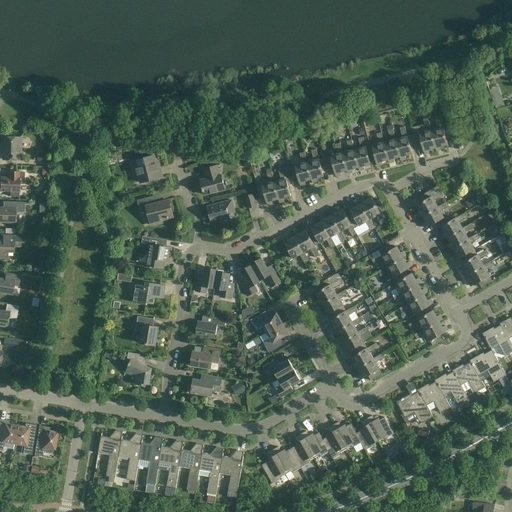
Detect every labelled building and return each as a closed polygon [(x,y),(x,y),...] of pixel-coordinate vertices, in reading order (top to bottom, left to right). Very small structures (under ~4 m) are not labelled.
[(438,129),(431,130),(435,148),(436,151),(441,149),(440,147),(447,145),(446,140),(452,138),(449,126),(443,128),(443,127),(440,118),(435,119),(438,129)] [(414,135),(413,135),(416,147),(422,146),(423,151),(424,151),(424,154),(429,152),(429,150),(435,148),(431,130),(429,121),(424,122),(424,125),(426,132),(414,135)] [(391,141),(384,142),(388,160),(389,163),(394,161),(393,159),(400,157),(395,140),(396,140),(393,130),(392,125),(387,126),(388,131),(391,141)] [(416,147),(413,135),(407,137),(407,136),(407,137),(405,127),(400,128),(402,138),(396,140),(395,140),(400,157),(401,160),(405,159),(405,156),(412,154),(410,149),(416,147)] [(388,160),(384,142),(381,133),(376,134),(379,144),(372,145),(376,163),(377,163),(377,166),(382,164),(381,162),(388,160)] [(21,138),(2,137),(2,147),(4,147),(3,159),(21,160),(22,152),(20,152),(21,138)] [(361,148),(354,150),(358,167),(359,170),(364,169),(363,166),(370,164),(363,137),(358,138),(361,148)] [(354,150),(352,140),(347,141),(349,151),(343,153),(347,170),(348,173),(352,172),(352,169),(358,167),(354,150)] [(331,156),(325,158),(328,170),(334,168),(335,173),(336,176),(341,175),(340,172),(347,170),(343,153),(340,143),(335,144),(338,154),(331,156)] [(314,160),(307,162),(311,179),(312,182),(317,181),(316,178),(323,176),(322,171),(328,170),(325,158),(319,159),(316,149),(311,150),(314,160)] [(295,166),(289,167),(292,179),(298,178),(300,185),(305,184),(305,181),(311,179),(307,162),(305,152),(300,153),(302,163),(295,165),(295,166)] [(49,153),(38,153),(38,161),(49,162),(49,153)] [(156,164),(154,156),(132,161),(136,175),(139,174),(141,183),(162,177),(159,163),(156,164)] [(219,174),(217,166),(204,169),(206,176),(207,176),(208,179),(201,180),(204,194),(225,189),(221,174),(219,174)] [(287,181),(292,179),(289,167),(278,170),(281,180),(274,181),(279,199),(278,199),(279,202),(284,200),(283,198),(290,196),(287,181)] [(0,177),(0,179),(0,178),(0,189),(0,190),(0,191),(11,191),(10,196),(19,196),(19,192),(19,184),(24,184),(24,172),(19,172),(13,172),(12,178),(0,177)] [(279,199),(274,181),(272,172),(267,173),(269,183),(262,184),(262,185),(257,187),(260,199),(265,197),(267,205),(272,203),(272,201),(278,199),(279,199)] [(421,202),(416,205),(420,211),(417,213),(420,217),(422,216),(438,207),(434,201),(443,196),(441,191),(432,196),(431,196),(428,191),(418,197),(421,202)] [(256,206),(253,194),(245,196),(248,208),(256,206)] [(150,205),(148,197),(137,200),(140,213),(148,211),(152,225),(167,221),(166,218),(173,217),(168,201),(150,205)] [(364,199),(359,201),(361,204),(370,220),(376,216),(381,225),(385,223),(380,214),(380,213),(386,210),(379,199),(374,202),(371,198),(365,201),(364,199)] [(235,212),(232,200),(208,206),(212,223),(229,218),(228,214),(235,212)] [(24,202),(6,201),(6,207),(0,207),(0,222),(15,223),(16,212),(24,212),(24,202)] [(438,207),(422,216),(426,222),(423,223),(426,227),(428,226),(433,223),(436,228),(440,226),(447,223),(444,218),(443,217),(444,217),(440,211),(449,206),(447,202),(438,207)] [(353,214),(347,217),(354,228),(357,234),(358,235),(369,229),(371,231),(375,228),(370,220),(361,204),(355,207),(353,205),(349,207),(350,210),(353,214)] [(354,228),(347,217),(343,209),(336,213),(335,211),(331,213),(332,215),(341,231),(347,228),(352,237),(357,234),(354,228)] [(456,217),(447,223),(440,226),(444,233),(442,234),(444,238),(447,237),(463,228),(459,222),(468,217),(465,212),(457,217),(456,217)] [(346,240),(341,231),(332,215),(326,219),(325,216),(320,219),(322,221),(331,237),(337,234),(342,242),(346,240)] [(331,237),(322,221),(316,225),(314,222),(310,225),(311,227),(314,232),(320,243),(326,240),(331,248),(336,246),(331,237)] [(452,247),(468,238),(465,232),(474,227),(471,223),(463,228),(447,237),(450,243),(448,245),(450,249),(453,247),(452,247)] [(298,232),(294,234),(295,236),(304,252),(310,249),(315,258),(320,255),(315,246),(320,243),(314,232),(308,235),(306,230),(299,234),(298,232)] [(474,249),(475,249),(471,243),(480,238),(477,233),(468,238),(452,247),(453,247),(456,254),(454,255),(456,259),(459,258),(463,255),(474,249)] [(21,236),(2,235),(1,241),(0,241),(0,257),(7,258),(7,252),(13,252),(14,246),(21,247),(21,236)] [(143,236),(142,243),(150,244),(146,266),(163,269),(165,255),(170,256),(171,248),(166,247),(168,240),(159,239),(143,236)] [(287,247),(282,250),(288,261),(293,258),(294,258),(300,255),(305,264),(309,261),(304,252),(295,236),(289,240),(288,237),(283,240),(284,242),(287,247)] [(381,256),(373,261),(375,265),(384,260),(387,266),(403,257),(405,256),(403,251),(400,253),(397,246),(392,249),(389,244),(378,250),(381,255),(381,256)] [(466,261),(462,263),(465,270),(463,271),(465,275),(468,274),(484,265),(480,259),(489,254),(486,250),(478,255),(478,254),(477,254),(474,249),(463,255),(466,261)] [(387,266),(379,271),(381,275),(390,270),(393,277),(394,277),(397,282),(407,276),(404,270),(409,268),(411,266),(409,262),(406,263),(403,257),(387,266)] [(260,280),(265,277),(271,287),(281,282),(272,265),(267,268),(262,258),(251,264),(251,265),(260,280)] [(345,262),(348,267),(353,264),(350,259),(345,262)] [(484,265),(468,274),(471,280),(469,282),(471,286),(473,285),(479,282),(481,287),(492,281),(489,276),(486,270),(495,264),(492,260),(484,265)] [(251,265),(241,271),(247,282),(242,285),(248,296),(257,291),(254,285),(260,281),(260,280),(251,265)] [(207,287),(215,288),(218,271),(218,270),(206,268),(204,280),(198,279),(196,291),(206,293),(207,287)] [(218,271),(215,288),(221,289),(220,296),(231,298),(233,287),(227,286),(230,273),(218,271)] [(315,271),(308,275),(311,280),(317,276),(315,271)] [(18,286),(20,275),(4,273),(3,279),(0,278),(0,292),(12,294),(13,285),(18,286)] [(412,273),(407,276),(397,282),(396,282),(397,282),(388,287),(390,292),(399,287),(402,293),(403,293),(418,284),(421,282),(418,278),(416,279),(412,273)] [(320,290),(315,293),(319,299),(316,301),(319,305),(321,304),(337,295),(334,289),(342,284),(340,279),(331,284),(328,279),(317,285),(320,290)] [(165,286),(146,283),(145,287),(136,285),(134,303),(147,305),(147,304),(154,305),(156,292),(164,293),(165,286)] [(403,293),(402,293),(394,298),(396,302),(405,297),(408,303),(424,294),(427,293),(424,288),(422,290),(418,284),(403,293)] [(337,295),(321,304),(325,310),(322,311),(325,315),(327,314),(332,312),(332,313),(335,317),(346,311),(343,306),(343,305),(340,299),(348,294),(346,289),(337,295)] [(415,314),(426,307),(432,303),(430,299),(427,300),(424,294),(408,303),(400,308),(402,312),(411,307),(414,314),(415,314)] [(269,297),(261,300),(263,305),(271,302),(269,297)] [(18,306),(7,304),(5,312),(0,310),(0,325),(7,327),(8,318),(16,319),(18,306)] [(346,311),(335,317),(330,320),(334,326),(331,327),(334,332),(336,330),(352,321),(349,315),(357,310),(355,306),(346,311)] [(417,319),(409,324),(411,329),(420,324),(423,330),(439,321),(442,320),(439,315),(437,316),(433,310),(429,313),(428,312),(426,307),(415,314),(417,318),(418,319),(417,319)] [(267,332),(282,323),(277,313),(265,319),(262,313),(250,320),(257,331),(264,327),(267,332)] [(154,319),(138,316),(136,331),(142,332),(140,343),(156,345),(159,327),(153,326),(154,319)] [(361,316),(352,321),(336,330),(340,336),(337,338),(340,342),(342,341),(358,331),(355,326),(363,321),(361,316)] [(226,319),(213,317),(211,324),(198,322),(196,335),(215,338),(218,325),(225,326),(226,319)] [(511,318),(510,320),(509,318),(500,323),(501,325),(509,338),(511,343),(511,318)] [(423,330),(415,335),(417,339),(426,334),(429,340),(430,340),(430,341),(433,345),(444,339),(441,334),(445,331),(448,330),(445,325),(443,327),(439,321),(423,330)] [(282,323),(267,332),(270,338),(263,342),(269,353),(281,346),(277,340),(288,334),(282,323)] [(511,351),(511,343),(509,338),(501,325),(492,330),(491,328),(483,333),(491,348),(499,344),(505,356),(511,351)] [(358,331),(342,341),(346,347),(343,348),(346,353),(348,351),(353,349),(364,343),(373,337),(369,331),(367,327),(358,332),(358,331)] [(26,341),(4,337),(3,346),(18,349),(19,344),(26,345),(26,341)] [(356,354),(351,357),(355,363),(352,364),(355,369),(357,367),(373,358),(370,352),(379,347),(376,343),(367,348),(367,347),(367,348),(364,343),(353,349),(356,354)] [(194,351),(191,366),(211,369),(217,370),(218,363),(219,364),(221,350),(205,347),(204,353),(194,351)] [(481,354),(470,360),(471,362),(478,375),(479,375),(487,370),(494,382),(499,379),(505,388),(501,390),(504,395),(509,393),(511,390),(511,385),(506,375),(492,350),(482,356),(481,354)] [(141,355),(129,353),(128,358),(131,360),(126,372),(136,377),(135,384),(144,386),(144,383),(149,384),(152,369),(144,365),(145,359),(141,357),(141,355)] [(373,358),(357,367),(361,373),(358,375),(361,379),(363,378),(368,375),(371,380),(382,374),(379,369),(376,363),(385,358),(382,353),(373,358)] [(278,379),(294,370),(288,360),(276,366),(273,361),(263,367),(268,376),(274,373),(278,379)] [(454,369),(452,370),(453,372),(453,371),(461,385),(465,391),(472,387),(475,393),(476,392),(478,396),(483,393),(481,389),(485,387),(479,375),(478,375),(471,362),(462,367),(461,365),(459,366),(457,365),(454,369)] [(300,380),(294,370),(278,379),(278,380),(272,383),(280,398),(291,392),(288,387),(300,380)] [(435,380),(436,382),(436,381),(443,395),(444,395),(451,391),(458,402),(468,397),(461,385),(453,371),(453,372),(444,377),(444,375),(435,380)] [(222,378),(207,375),(206,381),(194,379),(191,393),(212,396),(213,391),(220,392),(222,378)] [(436,381),(436,382),(427,387),(426,385),(418,390),(418,391),(419,391),(426,405),(433,401),(440,412),(450,406),(444,395),(443,395),(436,381)] [(235,385),(236,393),(246,391),(244,383),(235,385)] [(433,416),(426,405),(419,391),(418,391),(409,397),(408,395),(397,402),(405,417),(414,411),(421,423),(433,416)] [(372,415),(366,419),(379,441),(384,437),(385,439),(394,434),(384,417),(380,420),(378,416),(374,419),(372,415)] [(14,444),(17,426),(9,424),(10,421),(0,419),(0,449),(2,450),(3,448),(13,450),(14,444)] [(374,443),(379,441),(366,419),(361,422),(364,428),(356,433),(361,442),(364,448),(365,450),(374,445),(374,443)] [(338,421),(332,425),(346,449),(351,446),(352,447),(354,447),(357,452),(364,448),(361,442),(356,433),(351,423),(342,428),(338,421)] [(430,431),(430,433),(431,436),(433,436),(441,431),(438,426),(436,422),(430,425),(433,429),(430,431)] [(14,444),(24,445),(23,453),(31,455),(36,425),(26,423),(25,427),(17,426),(14,444)] [(341,452),(346,449),(332,425),(327,428),(331,435),(323,439),(322,440),(329,451),(333,458),(342,453),(341,452)] [(50,427),(39,426),(34,455),(43,457),(44,449),(55,450),(56,440),(58,440),(59,439),(59,438),(60,438),(60,437),(60,436),(60,435),(59,435),(58,434),(57,434),(58,432),(49,431),(50,427)] [(301,434),(314,458),(319,455),(320,456),(329,451),(322,440),(323,439),(319,433),(310,437),(306,431),(301,434)] [(290,448),(301,467),(309,462),(309,461),(314,458),(301,434),(295,437),(299,444),(290,448)] [(122,441),(121,441),(114,440),(110,437),(101,436),(98,453),(110,455),(106,476),(109,477),(109,482),(114,483),(115,478),(116,478),(119,456),(122,441)] [(122,441),(119,456),(130,458),(127,480),(136,481),(139,460),(142,445),(141,445),(134,443),(130,441),(121,439),(121,441),(122,441)] [(154,493),(159,463),(162,448),(161,448),(154,447),(150,444),(142,443),(141,445),(142,445),(139,460),(150,461),(147,483),(150,483),(149,492),(154,493)] [(162,446),(161,448),(162,448),(159,463),(171,465),(167,486),(176,488),(180,466),(179,466),(182,451),(174,450),(170,447),(162,446)] [(272,450),(286,473),(291,471),(292,472),(301,467),(290,448),(282,453),(278,447),(272,450)] [(182,449),(182,451),(179,466),(180,466),(191,468),(187,490),(188,490),(188,493),(194,494),(194,491),(196,491),(199,475),(198,475),(202,455),(195,453),(191,451),(182,449)] [(398,454),(395,449),(392,451),(392,450),(386,453),(388,459),(398,454)] [(286,473),(272,450),(267,453),(270,460),(262,465),(272,483),(281,478),(280,477),(286,473)] [(198,475),(199,475),(210,477),(207,493),(217,494),(220,473),(219,473),(222,458),(215,457),(211,454),(202,453),(202,455),(198,475)] [(219,473),(220,473),(231,475),(228,496),(236,498),(242,461),(235,460),(231,457),(223,456),(222,458),(219,473)] [(39,467),(32,466),(30,473),(38,475),(38,473),(47,474),(48,470),(39,469),(39,467)] [(167,487),(165,495),(174,497),(175,488),(167,487)] [(455,495),(448,493),(447,501),(454,502),(455,495)] [(235,500),(225,498),(224,505),(234,507),(235,500)] [(474,502),(472,511),(493,511),(495,504),(474,502)]
